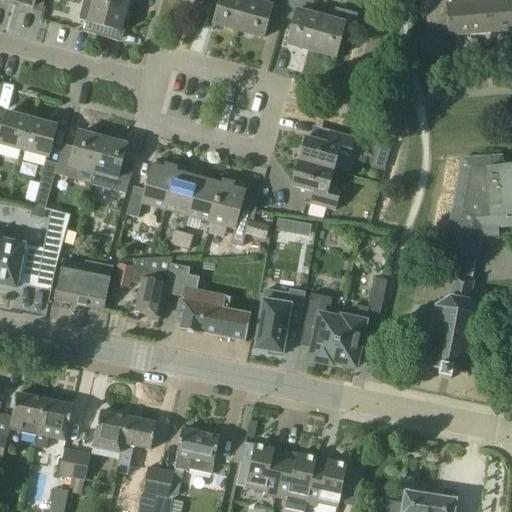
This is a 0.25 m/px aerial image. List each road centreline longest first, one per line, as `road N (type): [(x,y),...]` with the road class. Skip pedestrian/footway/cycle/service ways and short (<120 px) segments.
road 1 (tertiary): [(511,427),(0,330)]
road 2 (residential): [(140,83),(152,127),(259,156),(277,91),(176,65)]
road 3 (residential): [(140,83),(0,40)]
